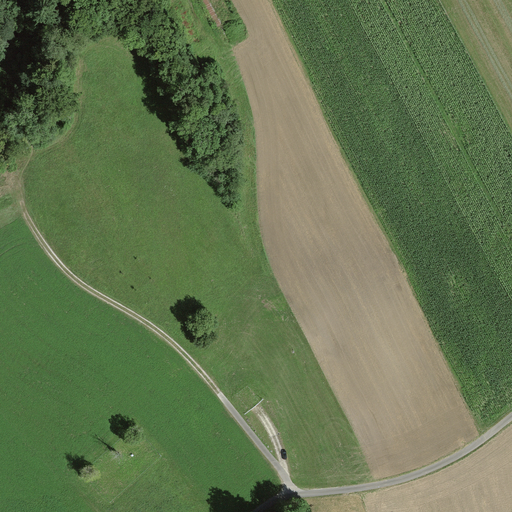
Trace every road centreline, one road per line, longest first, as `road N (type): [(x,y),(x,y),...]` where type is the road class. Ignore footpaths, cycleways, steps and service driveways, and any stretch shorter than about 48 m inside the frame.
road 1 (track): [(15,174),(18,201),(39,240),(77,284),(171,341),(214,387)]
road 2 (track): [(511,413),(426,472),(291,493)]
road 3 (track): [(291,493),(214,387)]
